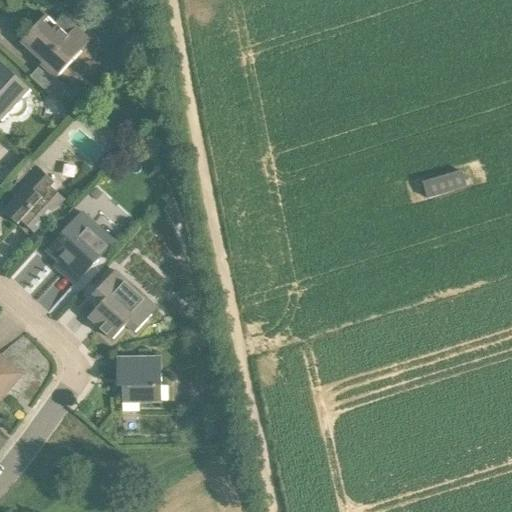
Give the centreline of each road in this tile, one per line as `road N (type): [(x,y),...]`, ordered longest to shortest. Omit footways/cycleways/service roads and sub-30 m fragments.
road 1 (unclassified): [(271,511),(167,0)]
road 2 (residential): [(0,468),(77,371),(0,290)]
